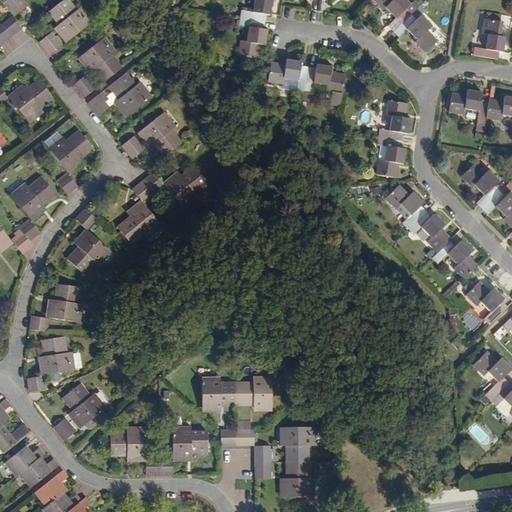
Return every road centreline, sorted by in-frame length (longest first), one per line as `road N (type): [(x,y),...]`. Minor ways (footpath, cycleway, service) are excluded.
road 1 (residential): [(226,511),(204,488),(87,477),(9,388)]
road 2 (residential): [(117,162),(70,206),(41,250),(9,388)]
road 3 (residential): [(422,92),(427,179),(511,263)]
road 4 (residential): [(117,162),(32,53),(0,70)]
road 5 (residential): [(281,25),(362,38),(422,92)]
